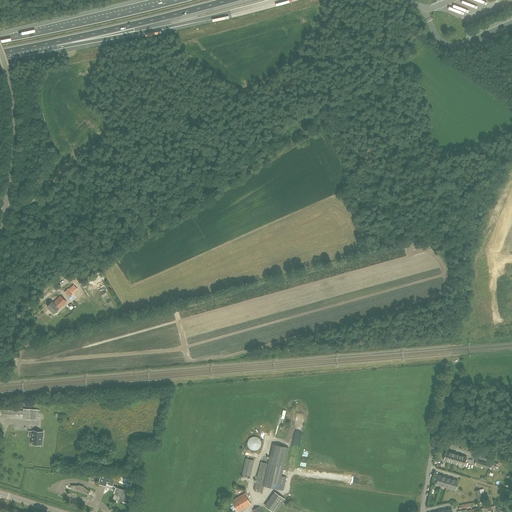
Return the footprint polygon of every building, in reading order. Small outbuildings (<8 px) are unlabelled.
[(73,293),(68,289),(64,292),(69,297),(73,293)] [(52,302),(47,306),(54,313),(62,305),(62,306),(66,302),(60,296),(53,303),(52,302)] [(23,409),(23,411),(0,409),(0,415),(0,417),(36,419),(37,410),(23,409)] [(33,431),(31,444),(41,445),(43,433),(33,431)] [(248,442),(247,443),(248,444),(248,446),(249,447),(250,448),(251,449),(252,450),(253,450),(255,450),(256,450),(257,449),(258,449),(259,448),(260,447),(261,446),(261,444),(261,443),(261,442),(261,440),(260,439),(259,438),(258,437),(257,437),(256,436),(254,436),(253,436),(252,437),(250,437),(250,438),(249,439),(248,440),(248,442)] [(274,444),(269,464),(264,485),(283,490),(286,477),(281,476),(288,447),(274,444)] [(249,477),(254,460),(246,458),(242,476),(249,477)] [(490,469),(491,465),(476,460),(475,464),(490,469)] [(262,492),(264,485),(269,464),(261,462),(254,490),(262,492)] [(113,486),(116,477),(110,475),(101,475),(98,484),(104,486),(106,486),(107,484),(113,486)] [(74,485),(71,485),(71,488),(78,490),(77,491),(81,492),(82,491),(88,493),(90,492),(88,490),(87,489),(85,488),(84,488),(84,487),(79,485),(78,486),(77,486),(77,485),(74,485)] [(119,501),(126,503),(129,491),(116,487),(114,494),(120,496),(119,501)] [(231,501),(238,511),(251,504),(245,495),(247,494),(246,492),(231,501)] [(272,511),(275,511),(285,499),(275,492),(265,507),(272,511)]
